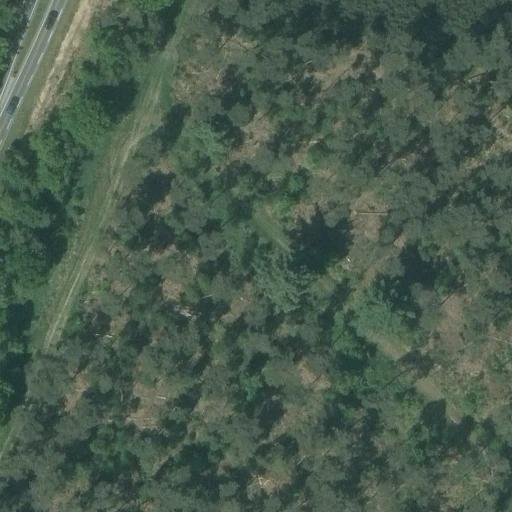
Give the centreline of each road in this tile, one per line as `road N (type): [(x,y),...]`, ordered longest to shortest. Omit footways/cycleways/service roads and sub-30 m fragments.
road 1 (track): [(176,0),(137,89),(511,482)]
road 2 (primary): [(0,117),(57,0)]
